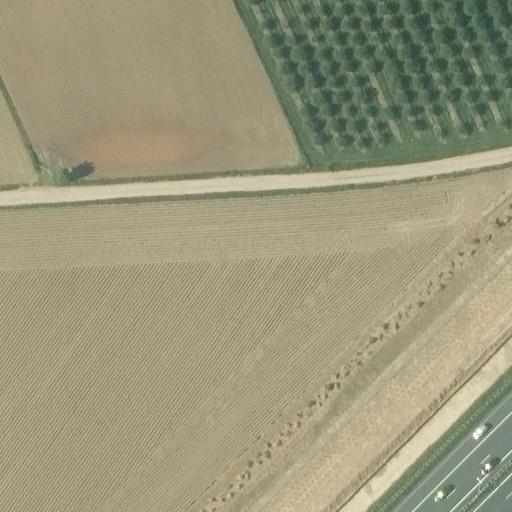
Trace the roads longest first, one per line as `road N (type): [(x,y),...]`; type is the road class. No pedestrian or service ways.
road 1 (track): [(0,197),(263,182),(511,150)]
road 2 (motorway): [(511,423),(424,511)]
